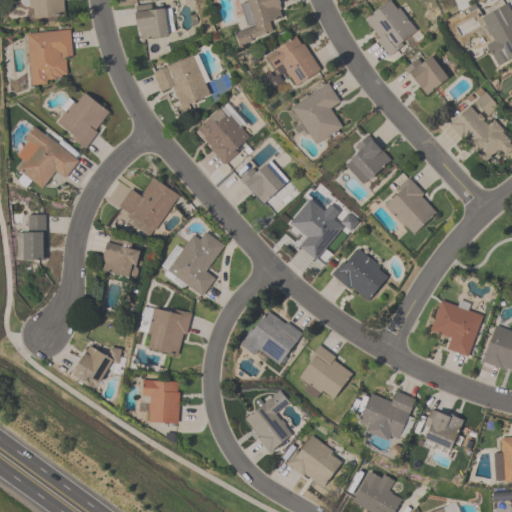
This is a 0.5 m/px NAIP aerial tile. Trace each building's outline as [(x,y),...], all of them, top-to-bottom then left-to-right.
[(62,0),(63,16),(32,17),(31,6),(28,6),(28,4),(22,4),(21,0),(62,0)] [(272,34),(238,46),(234,33),(256,25),(255,22),(246,25),(239,4),(247,1),(246,0),(278,0),(279,3),(278,4),(279,9),(278,9),(281,17),(268,22),(272,34)] [(386,0),(388,0),(395,8),(397,7),(415,30),(399,42),(401,45),(387,55),(375,39),(377,37),(363,18),(386,0)] [(163,7),(167,35),(140,39),(139,31),(137,31),(134,12),(135,11),(134,5),(149,3),(150,9),(163,7)] [(496,66),(485,44),(486,44),(481,36),(488,33),(479,17),(505,3),(511,14),(511,55),(506,59),(507,60),(496,66)] [(71,56),(64,56),(66,74),(61,74),(61,76),(54,77),(54,79),(46,79),(46,83),(29,85),(25,33),(69,29),(71,56)] [(319,69),(295,85),(288,75),(287,76),(284,71),(285,70),(281,63),(273,68),(265,55),(294,36),(300,44),(302,43),(319,69)] [(151,72),(192,54),(192,56),(196,54),(207,81),(204,83),(208,94),(180,106),(171,86),(159,91),(151,72)] [(447,76),(425,94),(416,82),(415,83),(403,69),(417,58),(420,62),(429,55),(447,76)] [(339,101),(329,108),(341,126),(314,144),(289,107),(326,82),(339,101)] [(472,102),(483,91),(496,105),(486,115),(479,107),(477,108),(472,102)] [(108,112),(93,130),(96,132),(83,148),(69,137),(71,134),(55,122),(64,111),(59,107),(67,97),(75,103),(83,92),(108,112)] [(447,124),(468,105),(476,114),(478,113),(483,118),(481,120),(486,125),(492,119),(502,130),(501,131),(509,140),(508,142),(511,146),(511,152),(506,158),(505,157),(497,164),(490,156),(486,159),(484,161),(483,159),(482,160),(467,144),(470,141),(469,140),(466,142),(462,138),(465,135),(463,134),(460,137),(447,124)] [(223,165),(208,147),(209,146),(202,137),(203,136),(196,128),(219,107),(220,108),(223,106),(230,114),(232,113),(243,125),(240,127),(248,137),(234,150),(236,153),(223,165)] [(77,160),(63,178),(54,170),(40,188),(30,180),(26,186),(21,185),(18,183),(17,179),(21,173),(15,168),(21,160),(15,155),(25,142),(23,140),(33,126),(77,160)] [(361,184),(343,165),(349,159),(348,159),(357,151),(353,146),(366,135),(389,160),(368,180),(366,179),(361,184)] [(238,179),(251,167),(255,172),(268,160),(286,181),(261,203),(243,183),(242,184),(238,179)] [(148,237),(129,223),(131,220),(124,215),(126,212),(117,205),(129,189),(139,196),(151,177),(177,195),(148,237)] [(412,233),(404,225),(402,226),(382,206),(397,192),(394,189),(407,177),(422,193),(420,196),(435,212),(412,233)] [(288,223),(308,199),(322,211),(328,204),(337,212),(332,218),(341,227),(314,260),(297,246),(305,237),(288,223)] [(338,222),(346,212),(356,221),(349,230),(338,222)] [(44,214),(44,260),(21,260),(21,259),(15,259),(15,233),(21,233),(21,232),(26,232),(26,214),(44,214)] [(165,270),(192,234),(199,240),(205,232),(223,245),(204,271),(213,278),(200,296),(165,270)] [(100,269),(103,261),(101,260),(102,256),(101,255),(105,241),(107,241),(109,235),(122,239),(121,240),(131,243),(129,248),(138,251),(133,267),(136,268),(135,270),(136,271),(135,274),(134,275),(133,278),(130,277),(130,276),(127,275),(127,277),(100,269)] [(330,273),(341,260),(344,263),(357,248),(379,266),(377,268),(386,276),(366,300),(349,286),(347,288),(330,273)] [(445,349),(449,338),(428,330),(439,299),(481,315),(465,356),(445,349)] [(145,333),(152,307),(167,311),(168,307),(190,312),(185,334),(182,333),(176,355),(146,348),(149,334),(145,333)] [(238,343),(249,328),(251,329),(266,310),(284,323),(285,321),(301,333),(278,365),(257,349),(253,354),(238,343)] [(480,361),(481,356),(482,356),(494,325),(511,331),(511,370),(501,366),(500,368),(480,361)] [(119,348),(116,363),(109,362),(97,383),(86,377),(83,382),(71,374),(74,369),(73,369),(88,345),(107,356),(108,347),(119,348)] [(333,398),(321,390),(315,399),(302,390),(306,383),(297,377),(309,360),(307,358),(317,345),(334,356),(332,359),(351,373),(333,398)] [(176,381),(176,392),(178,392),(177,423),(147,422),(148,395),(140,395),(141,380),(176,381)] [(288,403),(274,413),(279,419),(280,419),(284,424),(283,425),(290,434),(268,451),(255,435),(256,435),(243,418),(257,407),(253,401),(257,398),(262,403),(278,390),(288,403)] [(397,439),(388,435),(387,439),(364,430),(366,425),(357,422),(369,393),(390,402),(395,391),(414,398),(397,439)] [(462,420),(449,449),(434,443),(431,449),(422,445),(425,438),(424,438),(426,432),(425,432),(427,427),(422,425),(429,408),(447,416),(448,413),(456,416),(456,417),(462,420)] [(340,462),(321,487),(302,473),(301,476),(283,463),(294,448),(297,451),(309,435),(331,451),(329,454),(340,462)] [(511,482),(502,483),(502,480),(494,480),(492,453),(500,452),(499,438),(511,437),(511,482)] [(392,511),(370,511),(350,501),(352,497),(353,497),(368,471),(379,478),(381,474),(392,480),(387,490),(390,492),(390,493),(399,499),(392,511)] [(511,491),(492,491),(492,502),(511,502),(511,491)]
